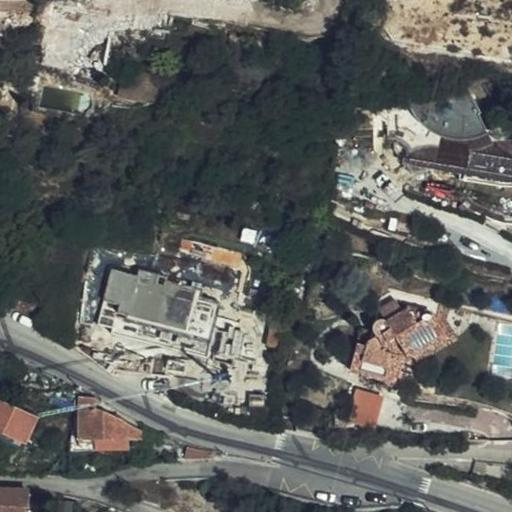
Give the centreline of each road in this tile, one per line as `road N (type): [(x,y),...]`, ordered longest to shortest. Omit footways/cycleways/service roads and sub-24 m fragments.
road 1 (tertiary): [(338,463),(212,432),(0,336)]
road 2 (residential): [(338,463),(297,479),(190,470),(93,482)]
road 3 (residential): [(511,457),(380,451),(338,463)]
road 4 (tertiary): [(498,511),(338,463)]
